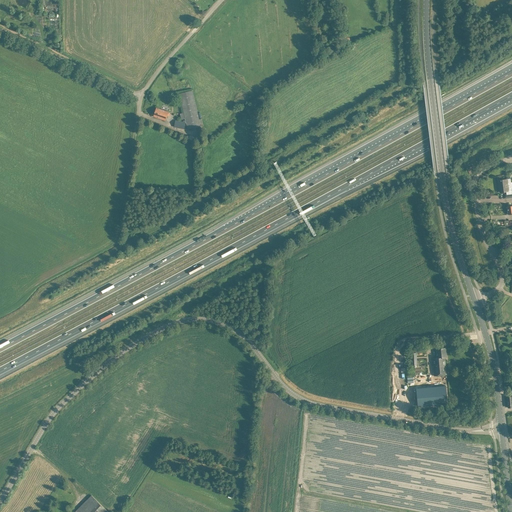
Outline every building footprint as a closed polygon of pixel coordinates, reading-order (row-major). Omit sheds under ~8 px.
[(202,119),(199,119),(192,90),(179,93),(188,129),(204,126),(202,119)] [(168,112),(157,108),(154,116),(165,120),(168,112)] [(500,192),(506,191),(507,194),(505,194),(506,198),(511,197),(511,191),(511,188),(510,188),(510,182),(511,182),(510,179),(498,180),(499,186),(500,185),(500,192)] [(437,358),(432,358),(434,376),(444,375),(443,365),(446,364),(445,357),(446,357),(446,347),(436,348),(437,358)] [(448,404),(446,385),(416,388),(418,406),(448,404)] [(108,511),(92,495),(75,511),(108,511)]
